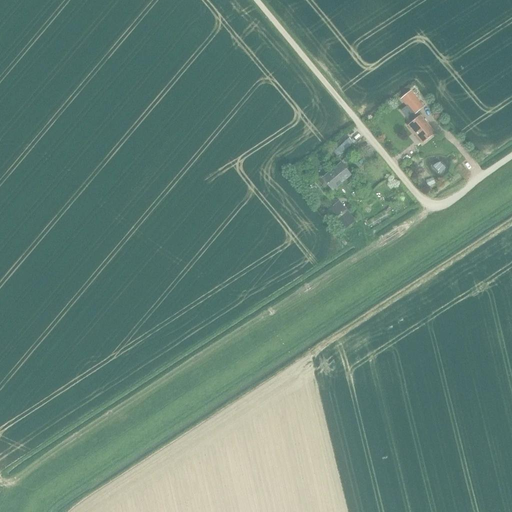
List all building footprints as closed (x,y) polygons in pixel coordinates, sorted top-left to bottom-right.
[(410,92),(400,100),(406,107),(413,116),(418,111),(423,107),(410,92)] [(406,107),(400,112),(410,123),(407,126),(422,144),(435,133),(420,116),(422,115),(418,111),(413,116),(406,107)] [(347,139),(333,152),(338,157),(351,144),(347,139)] [(441,168),(448,163),(442,155),(435,160),(441,168)] [(351,175),(340,163),(323,178),(321,176),(317,179),(324,188),(328,184),(333,190),(351,175)] [(337,202),(327,211),(343,231),(355,221),(346,210),(345,211),(337,202)]
